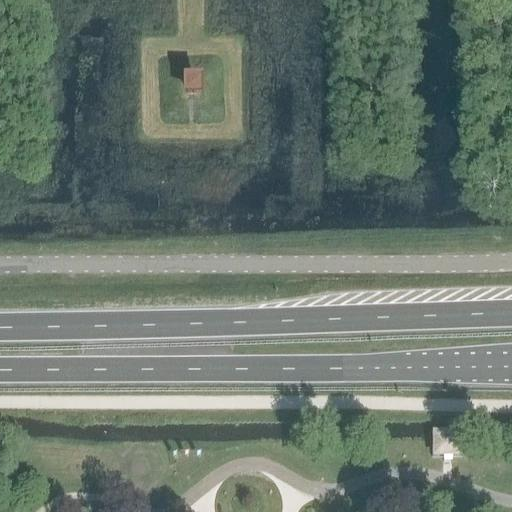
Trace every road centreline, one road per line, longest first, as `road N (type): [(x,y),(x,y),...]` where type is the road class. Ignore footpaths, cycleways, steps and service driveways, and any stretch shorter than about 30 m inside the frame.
road 1 (trunk): [(511,316),(0,332)]
road 2 (trunk): [(0,373),(511,369)]
road 3 (unclassified): [(0,266),(511,262)]
